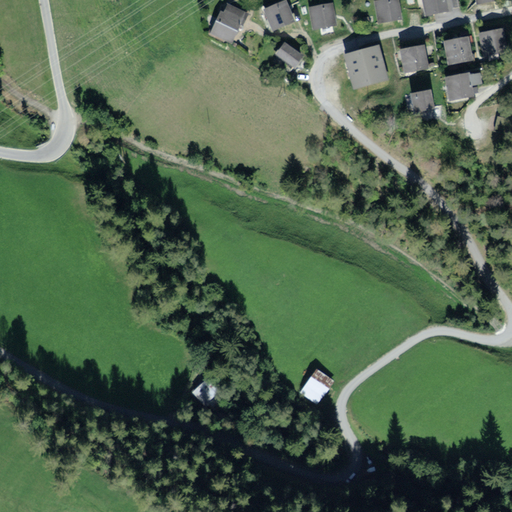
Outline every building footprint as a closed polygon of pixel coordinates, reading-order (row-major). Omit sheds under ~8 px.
[(227,0),(214,0),(204,21),(230,34),(243,8),(227,0)] [(282,0),(257,0),(266,24),(288,16),(282,0)] [(329,0),(320,0),(306,2),(309,25),(333,21),(329,0)] [(396,0),(371,0),(375,18),(398,14),(396,0)] [(449,6),(447,0),(423,0),(426,12),(449,6)] [(500,24),(478,29),(484,55),(506,49),(500,24)] [(466,30),(441,36),(446,60),(471,55),(466,30)] [(299,48),(278,33),(269,46),(290,61),(299,48)] [(420,36),(396,41),(402,69),(426,63),(420,36)] [(374,39),(340,47),(349,83),(382,75),(374,39)] [(477,89),(473,65),(444,70),(447,94),(477,89)] [(425,81),(405,84),(408,104),(428,102),(425,81)] [(337,377),(317,365),(301,393),(321,404),(337,377)] [(223,394),(208,382),(197,396),(212,407),(223,394)]
